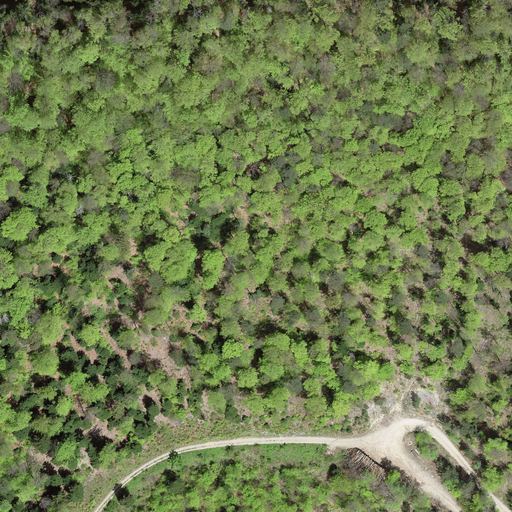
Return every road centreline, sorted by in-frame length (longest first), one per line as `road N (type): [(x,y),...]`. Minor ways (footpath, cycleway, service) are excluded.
road 1 (track): [(388,441),(231,441),(186,449),(119,484),(97,511)]
road 2 (track): [(505,511),(421,421),(399,425),(388,441)]
